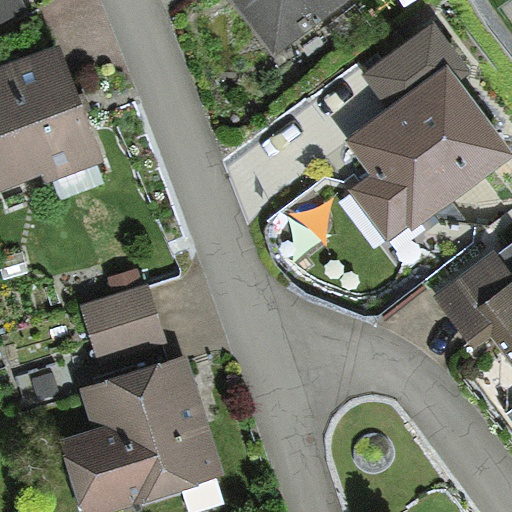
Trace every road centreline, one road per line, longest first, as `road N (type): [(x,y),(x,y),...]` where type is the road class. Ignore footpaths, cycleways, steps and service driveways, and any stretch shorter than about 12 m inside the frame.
road 1 (residential): [(132,0),(201,170),(270,377)]
road 2 (residential): [(270,377),(363,361),(402,369),(511,498)]
road 3 (residential): [(270,377),(311,511)]
